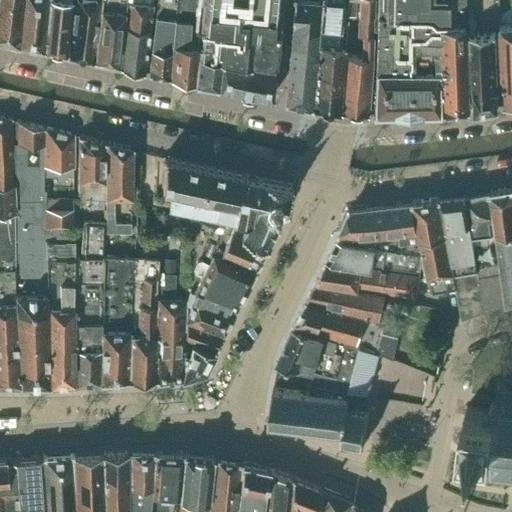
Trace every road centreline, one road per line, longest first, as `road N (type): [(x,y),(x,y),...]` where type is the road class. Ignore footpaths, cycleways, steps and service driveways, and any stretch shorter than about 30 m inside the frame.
road 1 (residential): [(336,133),(0,54)]
road 2 (residential): [(0,107),(325,183)]
road 3 (residential): [(232,431),(249,374),(325,209),(325,183)]
road 4 (residential): [(232,431),(159,427),(0,442)]
road 5 (residential): [(434,497),(232,431)]
road 6 (residential): [(434,497),(461,349),(476,332),(511,322)]
road 7 (residential): [(325,183),(377,190),(511,170)]
road 8 (residential): [(511,117),(336,133)]
